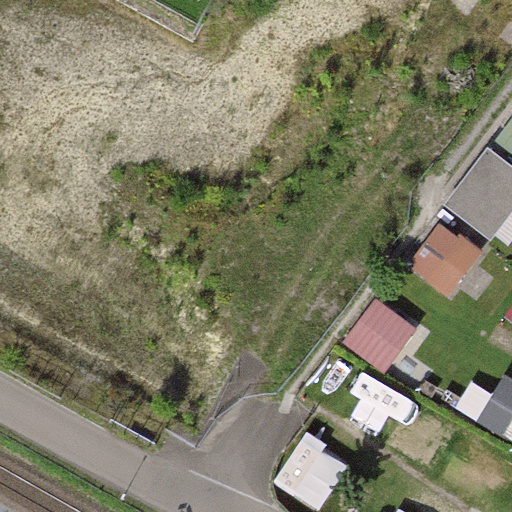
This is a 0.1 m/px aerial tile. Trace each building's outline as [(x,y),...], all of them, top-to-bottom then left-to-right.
[(511,118),(500,135),(511,144),(511,118)] [(511,149),(496,138),(452,196),(500,233),(511,217),(511,149)] [(440,216),(418,267),(468,288),(490,236),(440,216)] [(351,337),(397,368),(430,321),(383,289),(351,337)] [(511,368),(510,367),(484,412),(511,427),(511,368)] [(285,484),(335,503),(356,448),(307,429),(285,484)]
